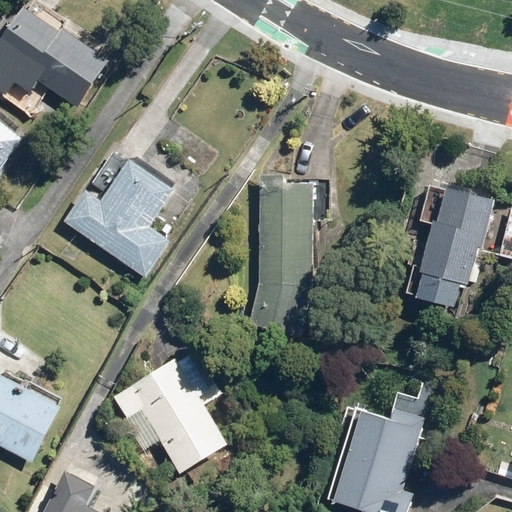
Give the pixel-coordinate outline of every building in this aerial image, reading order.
[(125,55),(47,0),(40,0),(0,56),(0,82),(18,96),(29,80),(45,91),(54,78),(91,104),(125,55)] [(0,176),(35,137),(0,106),(0,176)] [(191,183),(147,154),(115,201),(96,188),(74,221),(156,276),(181,238),(163,225),(191,183)] [(330,177),(269,176),(268,283),(257,318),(314,332),(328,286),(330,177)] [(505,194),(438,178),(427,221),(444,225),(439,245),(424,241),(418,264),(437,269),(430,296),(463,304),(468,280),(476,282),(485,244),(493,246),(505,194)] [(207,344),(124,396),(156,449),(172,438),(193,472),(245,440),(214,391),(230,381),(207,344)] [(0,362),(0,439),(41,462),(73,401),(0,362)] [(402,413),(375,408),(366,405),(364,410),(352,405),(323,490),(345,498),(371,507),(368,511),(414,511),(421,490),(412,487),(437,414),(406,403),(402,413)] [(120,511),(98,500),(107,483),(75,466),(51,511),(120,511)]
